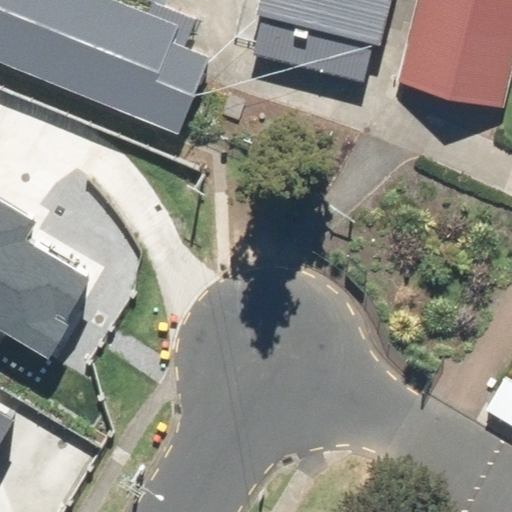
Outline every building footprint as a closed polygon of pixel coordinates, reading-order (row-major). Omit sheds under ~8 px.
[(120,0),(0,0),(0,59),(182,132),(213,57),(175,42),(182,24),(120,0)] [(260,0),(258,12),(377,41),(387,0),(260,0)] [(511,94),(511,0),(421,0),(401,75),(510,104),(511,94)] [(0,179),(0,312),(2,308),(56,337),(100,258),(31,220),(41,202),(0,179)] [(0,391),(0,448),(25,407),(0,391)]
